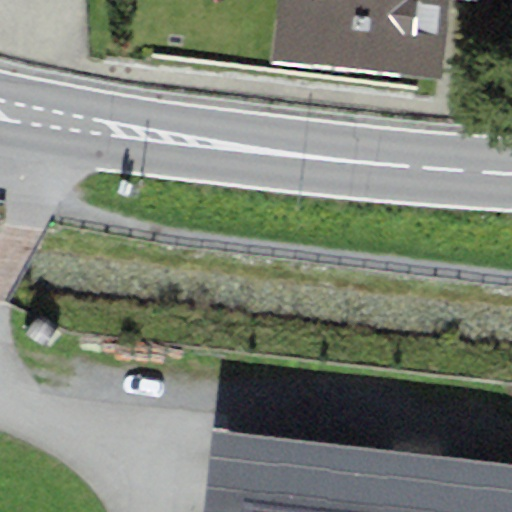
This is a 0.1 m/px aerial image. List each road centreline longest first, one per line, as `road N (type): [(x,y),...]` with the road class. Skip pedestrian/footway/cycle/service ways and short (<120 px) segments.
road 1 (primary): [(511,172),(214,144),(0,110)]
road 2 (track): [(50,120),(24,232),(0,275)]
